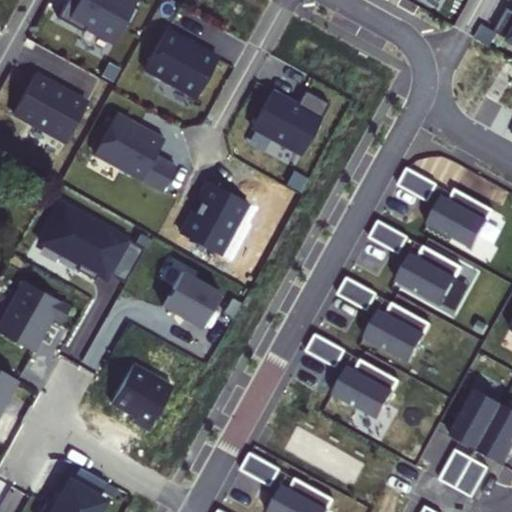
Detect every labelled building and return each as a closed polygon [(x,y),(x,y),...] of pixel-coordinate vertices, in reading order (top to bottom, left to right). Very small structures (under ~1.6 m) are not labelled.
[(65,0),(59,11),(85,26),(88,21),(115,37),(126,17),(132,20),(141,3),(135,0),(65,0)] [(511,12),(506,9),(494,32),(511,42),(511,12)] [(185,38),(165,27),(143,67),(196,96),(217,58),(184,40),(185,38)] [(57,77),(38,66),(15,106),(68,135),(89,97),(56,79),(57,77)] [(305,89),(297,103),(272,89),(251,126),(296,151),(325,100),(305,89)] [(146,131),(114,113),(93,152),(162,190),(175,166),(154,154),(164,137),(148,128),(146,131)] [(406,168),(396,185),(426,201),(435,184),(406,168)] [(191,210),(178,232),(217,254),(246,201),(206,178),(195,198),(199,200),(193,211),(191,210)] [(441,194),(425,223),(471,248),(493,209),(454,188),(449,198),(441,194)] [(60,201),(38,240),(78,263),(75,268),(93,279),(99,268),(123,282),(143,248),(60,201)] [(377,220),(367,237),(397,254),(406,237),(377,220)] [(409,252),(393,281),(439,306),(461,267),(422,246),(416,256),(409,252)] [(180,269),(160,303),(199,326),(219,291),(180,269)] [(345,277),(335,294),(365,310),(374,293),(345,277)] [(0,316),(0,330),(32,349),(52,315),(60,320),(69,305),(22,278),(0,316)] [(377,308),(361,337),(407,363),(429,324),(390,302),(384,313),(377,308)] [(313,333),(304,351),(333,367),(343,350),(313,333)] [(346,365),(330,394),(376,419),(397,381),(359,359),(353,369),(346,365)] [(172,386),(133,363),(108,405),(148,428),(172,386)] [(0,369),(0,398),(3,392),(8,391),(15,378),(0,369)] [(473,386),(447,432),(474,447),(500,401),(473,386)] [(511,407),(500,401),(474,447),(501,462),(511,441),(511,407)] [(454,447),(437,476),(453,485),(469,455),(454,447)] [(247,452),(238,469),(267,485),(277,468),(247,452)] [(469,455),(453,485),(468,494),(485,464),(469,455)] [(279,483),(263,511),(323,511),(331,499),(293,477),(287,487),(279,483)] [(66,479),(51,506),(42,501),(35,511),(93,511),(101,499),(66,479)]
